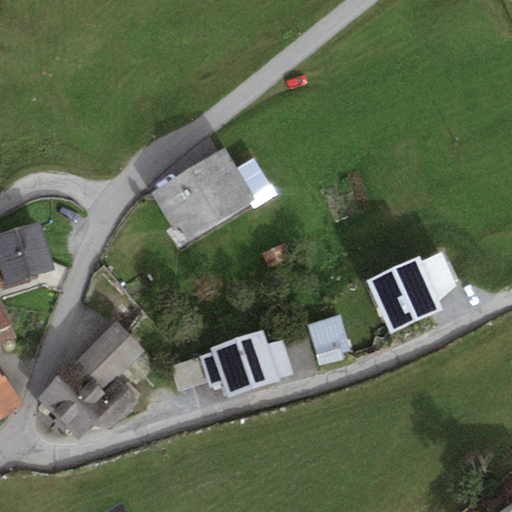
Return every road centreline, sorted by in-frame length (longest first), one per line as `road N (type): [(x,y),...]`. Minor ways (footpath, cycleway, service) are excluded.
road 1 (residential): [(15,441),(48,456),(84,451),(351,374),(511,299)]
road 2 (unclassified): [(115,204),(157,157),(363,0)]
road 3 (unclassified): [(15,441),(115,204)]
road 4 (residential): [(0,203),(44,184),(115,204)]
